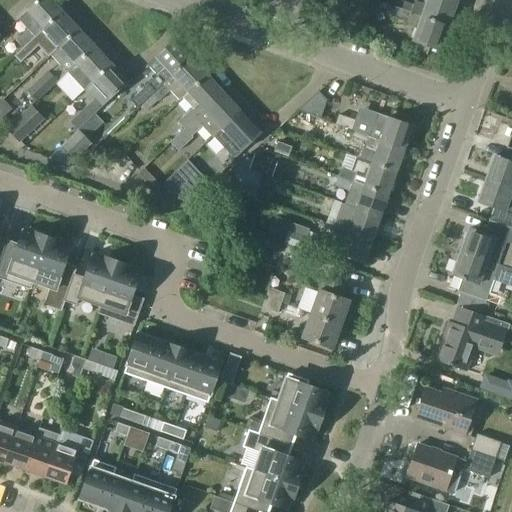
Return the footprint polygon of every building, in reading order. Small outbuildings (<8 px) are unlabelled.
[(38,0),(18,19),(28,30),(16,41),(23,48),(43,29),(61,12),(49,0),(38,0)] [(352,0),(345,19),(361,25),(369,0),(352,0)] [(404,10),(398,8),(397,9),(448,27),(456,3),(448,0),(426,0),(425,4),(416,1),(415,5),(406,2),(404,10)] [(419,26),(415,39),(414,42),(439,51),(448,27),(397,9),(394,17),(419,26)] [(43,29),(23,48),(13,58),(20,65),(41,45),(51,56),(78,30),(61,12),(43,29)] [(51,73),(48,71),(27,91),(37,102),(56,84),(68,73),(68,72),(94,47),(78,30),(51,56),(60,65),(51,73)] [(146,87),(131,101),(138,108),(141,105),(189,59),(173,41),(155,57),(147,65),(157,76),(145,87),(146,87)] [(68,73),(84,91),(111,65),(94,47),(68,72),(68,73)] [(189,59),(141,105),(147,111),(158,101),(159,102),(170,91),(180,101),(183,98),(206,76),(189,59)] [(128,83),(111,65),(84,91),(92,98),(69,120),(78,130),(128,83)] [(178,122),(184,129),(170,143),(171,143),(223,94),(206,76),(183,98),(193,108),(178,122)] [(318,92),(298,111),(320,119),(326,101),(318,92)] [(239,111),(223,94),(171,143),(179,152),(194,138),(192,136),(202,127),(212,137),(239,111)] [(19,143),(44,120),(31,106),(6,130),(19,143)] [(212,137),(233,159),(260,134),(239,111),(212,137)] [(336,125),(355,131),(354,132),(404,150),(413,126),(389,118),(377,114),(376,118),(361,113),(358,121),(339,115),(336,125)] [(75,161),(93,143),(79,130),(62,147),(75,161)] [(377,153),(373,163),(396,172),(404,150),(354,132),(351,141),(367,147),(367,149),(377,153)] [(274,152),(289,157),(292,147),(278,142),(274,152)] [(493,156),(485,180),(511,189),(511,149),(507,147),(503,159),(493,156)] [(352,171),(342,167),(338,178),(388,196),(396,172),(373,163),(356,158),(352,171)] [(230,189),(254,198),(263,175),(239,166),(230,189)] [(177,170),(154,191),(182,200),(194,189),(177,170)] [(344,204),(341,203),(341,204),(380,218),(388,196),(338,178),(335,187),(349,191),(344,204)] [(511,189),(485,180),(477,202),(494,208),(489,221),(511,229),(511,189)] [(341,204),(333,226),(372,240),(380,218),(341,204)] [(467,229),(460,252),(498,265),(506,243),(511,244),(511,242),(511,229),(489,221),(484,235),(467,229)] [(325,249),(341,255),(364,264),(372,240),(333,226),(325,249)] [(289,230),(284,242),(307,250),(312,238),(289,230)] [(0,263),(0,278),(30,289),(32,282),(48,238),(34,233),(33,235),(24,231),(19,245),(8,241),(0,263)] [(48,238),(32,282),(50,288),(44,305),(61,311),(65,301),(74,275),(77,267),(66,263),(71,248),(61,245),(62,243),(48,238)] [(451,276),(462,280),(457,291),(486,301),(493,281),(511,287),(511,270),(498,265),(460,252),(451,276)] [(99,313),(100,314),(118,262),(103,257),(103,260),(93,256),(85,279),(74,275),(65,301),(76,305),(79,298),(101,306),(99,313)] [(132,267),(118,262),(100,314),(135,326),(144,300),(132,296),(140,273),(131,270),(132,267)] [(318,290),(317,292),(305,287),(297,308),(310,313),(309,314),(342,326),(350,301),(343,298),(347,287),(323,278),(319,290),(318,290)] [(265,299),(281,304),(285,294),(269,288),(265,299)] [(278,314),(281,304),(265,299),(262,307),(278,314)] [(448,323),(435,360),(465,371),(467,372),(475,350),(499,358),(511,324),(496,320),(495,321),(466,310),(459,327),(448,323)] [(301,338),(333,350),(342,326),(309,314),(301,338)] [(160,341),(139,334),(125,373),(146,381),(160,341)] [(0,346),(7,349),(10,340),(0,336),(0,346)] [(166,388),(180,348),(160,341),(146,381),(166,388)] [(33,348),(30,357),(42,361),(45,352),(33,348)] [(187,395),(201,356),(180,348),(166,388),(187,395)] [(42,361),(52,365),(50,371),(59,374),(64,359),(45,352),(42,361)] [(71,365),(74,370),(72,376),(80,379),(83,369),(85,370),(88,361),(74,356),(71,365)] [(208,403),(222,363),(201,356),(187,395),(208,403)] [(97,374),(100,365),(88,361),(85,370),(97,374)] [(485,373),(480,386),(511,396),(511,379),(508,378),(507,380),(485,373)] [(309,381),(288,374),(279,402),(322,417),(327,403),(325,402),(328,393),(307,386),(309,381)] [(440,393),(425,388),(415,417),(469,435),(479,406),(474,404),(475,399),(442,388),(440,393)] [(250,427),(249,431),(293,446),(297,435),(312,440),(315,431),(317,432),(322,417),(278,402),(279,401),(271,398),(263,422),(250,417),(247,426),(250,427)] [(132,422),(135,412),(123,408),(120,418),(132,422)] [(143,426),(146,416),(135,412),(132,422),(143,426)] [(19,429),(0,421),(0,460),(6,463),(18,430),(19,429)] [(130,427),(118,423),(115,432),(127,436),(130,427)] [(176,427),(164,423),(161,432),(173,436),(176,427)] [(127,436),(138,440),(141,431),(130,427),(127,436)] [(187,431),(176,427),(173,436),(184,440),(187,431)] [(59,444),(58,444),(58,442),(59,442),(62,436),(41,429),(38,437),(26,470),(47,477),(59,444)] [(38,437),(18,430),(6,463),(26,470),(38,437)] [(58,444),(59,444),(47,477),(68,485),(72,473),(83,477),(95,442),(63,431),(62,436),(59,442),(58,442),(58,444)] [(255,471),(298,487),(303,472),(301,472),(304,462),(289,457),(293,446),(249,431),(243,447),(261,453),(255,471)] [(477,434),(471,449),(495,458),(505,461),(510,446),(477,434)] [(168,451),(171,441),(159,437),(155,446),(168,451)] [(182,445),(171,441),(168,451),(178,454),(182,445)] [(418,444),(406,478),(453,494),(462,468),(488,477),(495,458),(471,449),(467,461),(456,457),(456,456),(418,444)] [(81,500),(102,507),(116,468),(95,460),(81,500)] [(114,476),(117,468),(116,468),(102,507),(114,511),(123,511),(136,475),(135,475),(133,482),(114,476)] [(247,468),(235,503),(260,511),(269,511),(272,504),(287,509),(291,500),(293,501),(298,487),(255,471),(247,468)] [(123,511),(146,511),(157,482),(136,475),(123,511)] [(170,511),(178,490),(157,482),(146,511),(170,511)] [(402,506),(387,501),(383,511),(446,511),(449,505),(407,491),(402,506)]
